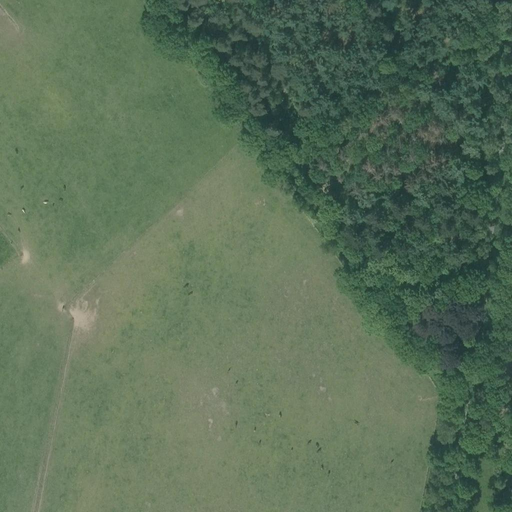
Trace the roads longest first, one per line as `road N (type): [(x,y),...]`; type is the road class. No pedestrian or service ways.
road 1 (track): [(413,511),(435,406),(430,371),(145,0)]
road 2 (track): [(260,145),(504,0)]
road 3 (track): [(511,510),(500,420),(511,244)]
